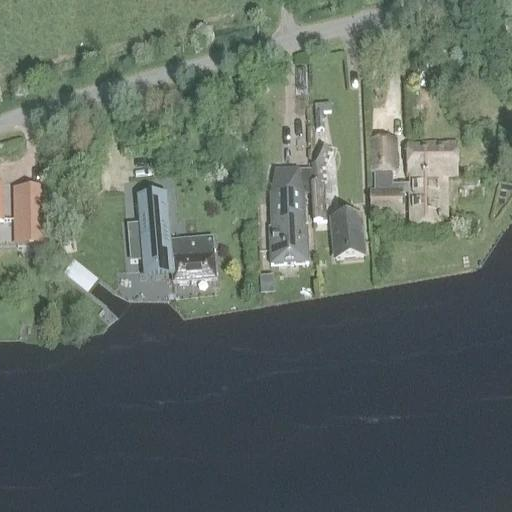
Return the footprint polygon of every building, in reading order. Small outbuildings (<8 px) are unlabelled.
[(316,133),(324,133),(323,116),(332,116),(331,107),(314,108),(315,117),(316,133)] [(393,187),(392,174),(395,174),(395,142),(370,142),(370,175),(374,175),(374,194),(370,194),(371,217),(399,216),(398,196),(410,196),(411,231),(441,231),(441,220),(447,219),(446,178),(457,178),(457,145),(407,145),(407,178),(410,178),(410,187),(393,187)] [(311,168),(312,186),(310,186),(312,226),(322,226),(320,186),(326,186),(326,169),(332,154),(319,149),(311,168)] [(270,267),(308,266),(307,229),(305,229),(304,196),(299,196),(298,172),(275,173),(275,196),(270,196),(271,230),(269,230),(270,267)] [(16,191),(17,247),(45,247),(44,190),(16,191)] [(170,243),(167,196),(138,198),(143,280),(172,277),(172,285),(216,281),(212,240),(170,243)] [(363,260),(359,219),(332,221),(336,262),(363,260)] [(259,277),(260,296),(271,295),(271,277),(259,277)]
